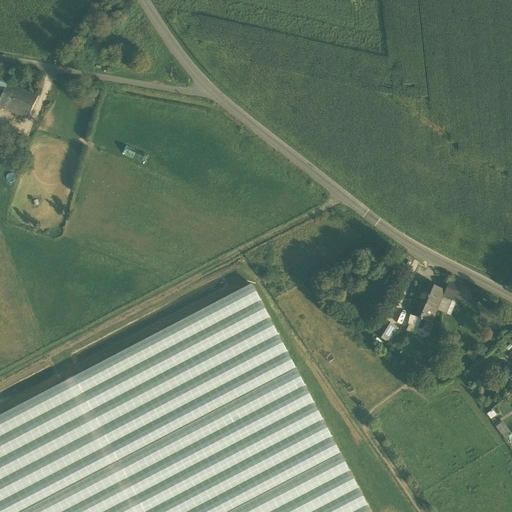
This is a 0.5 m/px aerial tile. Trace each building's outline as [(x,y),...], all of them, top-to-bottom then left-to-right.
[(9,81),(0,76),(0,89),(4,91),(7,84),(8,84),(9,81)] [(0,100),(0,106),(28,119),(38,97),(8,84),(7,84),(4,91),(0,100)] [(8,153),(21,159),(26,148),(14,142),(8,153)] [(457,300),(462,288),(450,283),(445,295),(445,296),(446,296),(448,291),(458,296),(456,300),(457,300)] [(0,415),(0,511),(230,511),(340,455),(251,285),(0,415)] [(416,303),(435,310),(442,294),(442,293),(423,285),(416,303)] [(456,302),(464,306),(470,291),(462,288),(457,300),(456,302)] [(445,295),(442,294),(435,310),(436,311),(446,315),(452,301),(456,302),(457,300),(456,300),(458,296),(448,291),(446,296),(445,296),(445,295)] [(452,301),(446,315),(450,316),(456,302),(452,301)] [(430,323),(436,311),(435,310),(416,303),(415,303),(410,315),(409,318),(408,324),(428,333),(432,324),(430,323)] [(376,335),(386,341),(395,328),(384,321),(376,335)] [(440,377),(447,384),(453,378),(446,371),(440,377)] [(497,425),(501,435),(508,432),(504,422),(497,425)] [(369,511),(340,455),(230,511),(369,511)]
